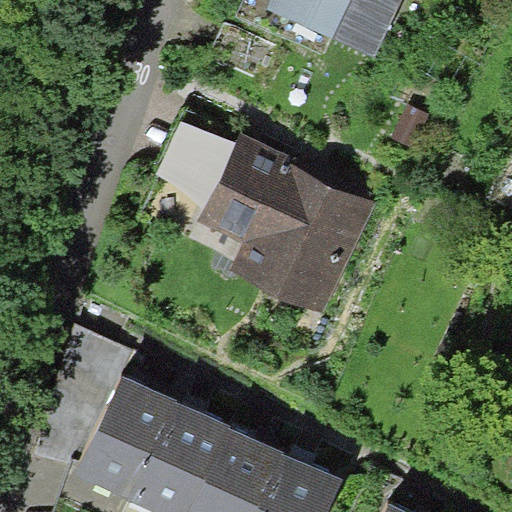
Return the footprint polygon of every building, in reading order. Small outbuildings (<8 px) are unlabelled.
[(401,0),(271,0),(268,8),(375,57),(401,0)] [(276,44),(223,20),(208,55),(261,78),(276,44)] [(430,114),(406,102),(389,136),(414,148),(430,114)] [(322,316),(375,203),(294,165),(297,158),(241,132),(197,221),(242,242),(229,269),(322,316)] [(176,399),(120,375),(75,475),(130,500),(175,401),(176,399)] [(226,424),(175,401),(130,500),(128,501),(153,511),(186,511),(226,425),(226,424)] [(281,451),(226,425),(186,511),(253,511),(281,453),(281,451)] [(325,511),(340,480),(281,453),(253,511),(325,511)] [(408,511),(389,503),(385,511),(408,511)]
